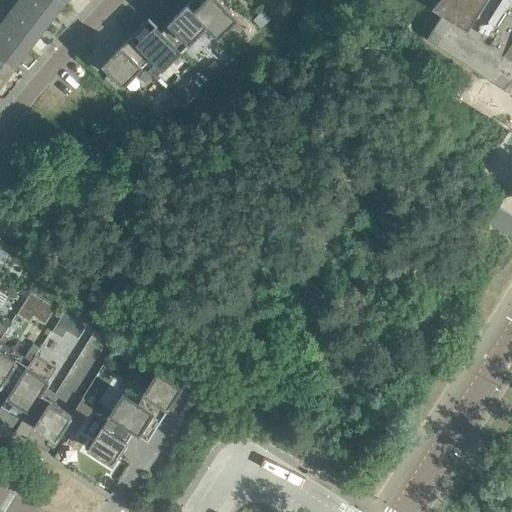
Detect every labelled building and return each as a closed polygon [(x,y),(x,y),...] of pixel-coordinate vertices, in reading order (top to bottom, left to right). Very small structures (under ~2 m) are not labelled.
[(37,35),(50,18),(26,0),(19,0),(9,14),(37,35)] [(62,0),(26,0),(50,18),(64,1),(62,0)] [(218,0),(191,0),(187,4),(207,24),(206,25),(218,37),(237,19),(218,0)] [(442,15),(426,38),(476,70),(489,78),(504,87),(511,78),(511,0),(438,0),(432,8),(442,15)] [(187,4),(161,30),(160,30),(180,51),(206,25),(207,24),(187,4)] [(262,13),(253,21),(261,29),(269,20),(262,13)] [(9,14),(0,25),(0,33),(24,53),(37,35),(9,14)] [(149,18),(131,36),(151,56),(150,56),(162,68),(180,51),(160,30),(161,30),(149,18)] [(0,60),(11,70),(24,53),(0,33),(0,60)] [(123,83),(150,56),(151,56),(131,36),(104,63),(123,83)] [(0,84),(11,70),(0,60),(0,84)] [(210,81),(221,70),(213,61),(201,72),(210,81)] [(170,120),(182,108),(172,97),(156,113),(162,119),(166,124),(170,120)] [(511,237),(511,215),(498,207),(488,223),(511,237)] [(0,268),(9,253),(0,247),(0,246),(0,268)] [(78,342),(88,324),(64,310),(54,328),(78,342)] [(0,382),(12,390),(27,366),(0,348),(0,382)] [(12,390),(3,404),(24,418),(39,394),(40,394),(49,380),(56,368),(35,354),(27,366),(12,390)] [(158,369),(138,401),(137,402),(161,417),(182,385),(173,379),(158,369)] [(94,392),(88,388),(82,397),(91,403),(95,399),(94,392)] [(134,429),(133,429),(147,438),(161,417),(137,402),(138,401),(123,392),(110,414),(134,429)] [(39,394),(24,418),(45,431),(56,438),(72,414),(40,394),(39,394)] [(110,414),(89,446),(113,461),(133,429),(134,429),(110,414)]
